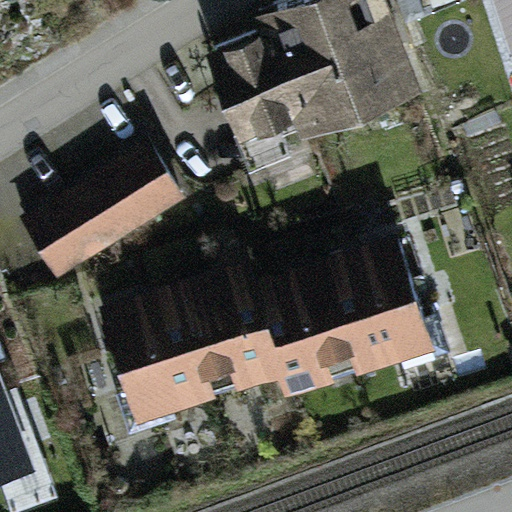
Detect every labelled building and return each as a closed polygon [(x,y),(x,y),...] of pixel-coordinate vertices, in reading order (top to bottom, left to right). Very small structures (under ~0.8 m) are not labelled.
[(339,100),(425,69),(400,0),(309,0),(304,2),(339,100)] [(253,131),(339,100),(304,2),(217,33),(253,131)] [(189,198),(150,138),(26,217),(65,277),(189,198)] [(367,362),(440,341),(406,226),(333,247),(367,362)] [(296,383),(367,362),(333,247),(261,268),(292,370),(296,383)] [(218,391),(292,370),(261,268),(256,252),(183,273),(218,391)] [(145,413),(218,391),(183,273),(110,295),(145,413)] [(0,476),(46,460),(0,333),(0,476)]
